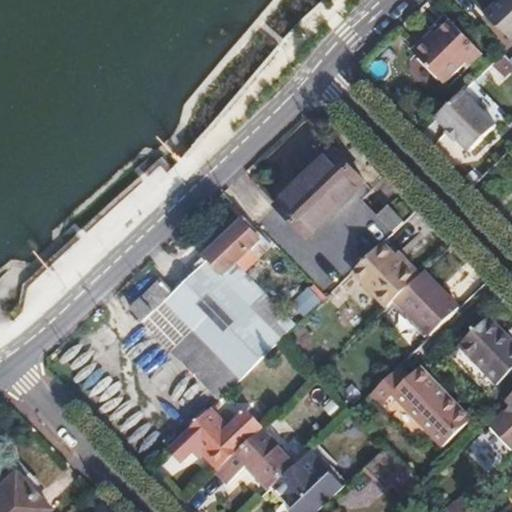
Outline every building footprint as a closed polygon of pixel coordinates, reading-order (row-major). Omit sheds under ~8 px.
[(511,41),(511,0),(500,0),(485,15),(511,41)] [(411,50),(444,85),(465,64),(469,68),(484,52),(452,20),(438,34),(433,29),(411,50)] [(500,126),(466,91),(438,117),(472,153),(473,152),(500,126)] [(449,131),(437,142),(458,163),(470,152),(449,131)] [(276,206),(308,240),(367,185),(335,151),(276,206)] [(405,223),(390,208),(382,216),(396,231),(405,223)] [(284,340),(223,276),(252,248),(266,234),(247,216),(242,221),(245,225),(214,254),(211,250),(194,266),(198,269),(174,292),(162,280),(153,288),(168,303),(241,380),(284,340)] [(214,254),(245,225),(242,221),(211,250),(214,254)] [(257,252),(270,239),(266,234),(252,248),(257,252)] [(398,299),(422,276),(409,263),(404,267),(395,258),(382,245),(353,273),(388,309),(398,299)] [(409,263),(400,253),(395,258),(404,267),(409,263)] [(461,306),(427,271),(422,276),(398,299),(431,335),(461,306)] [(145,324),(168,303),(153,288),(131,309),(145,324)] [(241,380),(168,303),(145,324),(220,401),(241,380)] [(491,314),(460,343),(499,384),(511,371),(511,345),(503,335),(507,331),(491,314)] [(511,336),(507,331),(503,335),(511,345),(511,336)] [(393,394),(411,378),(416,372),(405,361),(386,379),(372,392),(383,404),(393,394)] [(419,386),(432,375),(423,365),(416,372),(411,378),(419,386)] [(470,416),(432,375),(419,386),(411,378),(393,394),(440,444),(470,416)] [(511,396),(507,401),(510,403),(488,425),(511,448),(511,396)] [(248,444),(214,407),(170,449),(183,464),(198,449),(219,472),(248,444)] [(296,464),(263,430),(248,444),(219,472),(218,473),(229,485),(248,469),(269,490),(296,464)] [(420,480),(387,447),(367,466),(387,488),(393,482),(406,495),(420,480)] [(319,511),(332,499),(297,463),(296,464),(269,490),(247,511),(272,511),(281,504),(286,510),(288,511),(319,511)] [(0,489),(0,511),(48,511),(51,510),(17,474),(0,489)] [(446,490),(431,475),(423,484),(437,499),(446,490)] [(449,511),(464,511),(476,500),(466,490),(455,501),(446,490),(437,499),(440,502),(449,511)] [(480,511),(484,509),(476,500),(464,511),(480,511)]
